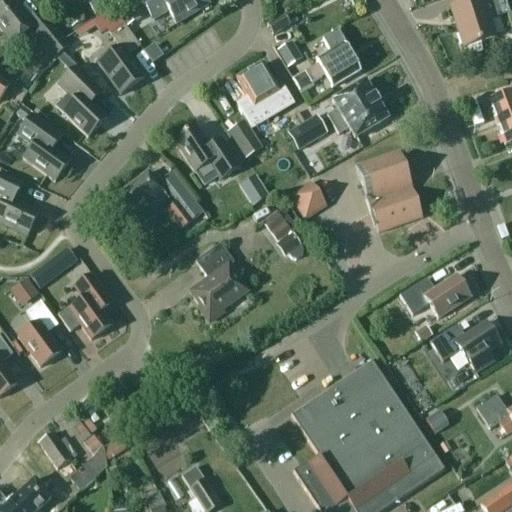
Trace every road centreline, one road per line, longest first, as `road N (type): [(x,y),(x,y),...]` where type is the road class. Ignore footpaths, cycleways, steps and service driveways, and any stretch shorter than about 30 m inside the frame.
road 1 (residential): [(0,464),(27,427),(129,352),(142,329),(71,217),(78,198),(166,97),(233,49),(248,30),(250,0)]
road 2 (tertiary): [(511,298),(446,117),(385,0)]
